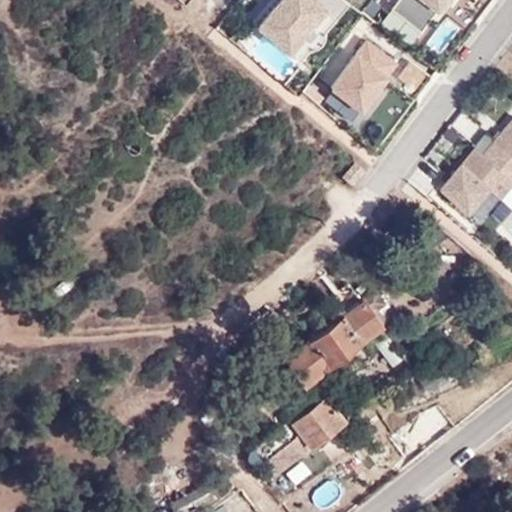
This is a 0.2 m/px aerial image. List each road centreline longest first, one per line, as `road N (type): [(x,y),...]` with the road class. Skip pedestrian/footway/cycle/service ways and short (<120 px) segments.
road 1 (residential): [(511,15),(378,187)]
road 2 (residential): [(511,400),(369,511)]
